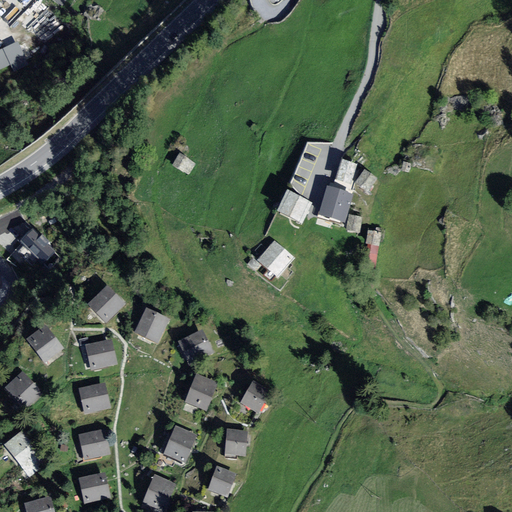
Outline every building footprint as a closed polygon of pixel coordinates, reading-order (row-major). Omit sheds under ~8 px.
[(18,48),(0,55),(0,59),(7,76),(26,68),(18,48)] [(294,182),(308,186),(322,142),(308,137),(294,182)] [(362,155),(352,149),(345,163),(355,168),(362,155)] [(193,165),(177,156),(173,163),(188,172),(193,165)] [(343,191),(348,177),(329,170),(324,183),(343,191)] [(370,179),(360,173),(353,187),(363,192),(370,179)] [(343,197),(325,192),(317,218),(336,223),(343,197)] [(303,205),(283,195),(272,218),(292,228),(303,205)] [(359,234),(360,219),(350,219),(349,233),(359,234)] [(56,250),(33,229),(20,242),(44,263),(56,250)] [(378,237),(367,236),(366,245),(377,246),(378,237)] [(271,245),(252,263),(266,278),(285,261),(271,245)] [(119,305),(102,288),(84,305),(101,323),(119,305)] [(164,322),(141,313),(131,338),(155,347),(164,322)] [(59,354),(41,326),(21,338),(39,367),(59,354)] [(201,331),(175,339),(182,364),(208,356),(201,331)] [(108,341),(82,348),(89,373),(115,365),(108,341)] [(40,395),(17,376),(2,395),(25,413),(40,395)] [(266,384),(247,377),(236,405),(255,412),(266,384)] [(212,386),(193,379),(182,407),(201,414),(212,386)] [(97,383),(71,391),(78,416),(104,408),(97,383)] [(99,426),(72,433),(80,458),(106,450),(99,426)] [(191,434),(172,427),(161,455),(180,462),(191,434)] [(248,435),(229,427),(218,455),(237,463),(248,435)] [(40,458),(21,435),(0,451),(0,452),(18,475),(40,458)] [(234,472),(215,464),(204,492),(223,500),(234,472)] [(99,470),(73,478),(81,503),(107,495),(99,470)] [(170,483),(150,476),(139,504),(159,511),(170,483)] [(52,511),(48,496),(22,504),(23,511),(52,511)]
